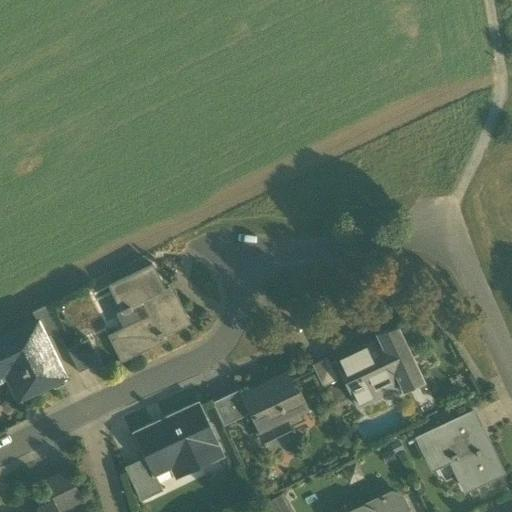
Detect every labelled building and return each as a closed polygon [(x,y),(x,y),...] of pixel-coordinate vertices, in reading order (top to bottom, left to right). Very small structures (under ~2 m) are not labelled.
[(142,303),(149,317),(159,338),(162,337),(190,323),(175,293),(168,297),(153,265),(109,287),(121,310),(122,313),(123,312),(124,314),(132,311),(131,309),(142,303)] [(122,313),(121,310),(115,313),(123,329),(149,317),(142,303),(131,309),(132,311),(124,314),(123,312),(122,313)] [(38,322),(45,337),(58,331),(46,306),(32,313),(37,322),(38,322)] [(164,341),(162,337),(159,338),(149,317),(123,329),(109,336),(122,361),(164,341)] [(9,379),(16,395),(32,387),(35,392),(63,379),(52,358),(48,360),(40,342),(46,339),(45,337),(38,322),(37,322),(0,339),(0,365),(2,364),(8,362),(14,376),(9,379)] [(375,334),(379,342),(380,342),(399,380),(401,385),(400,386),(403,392),(424,382),(398,327),(375,334)] [(67,349),(79,373),(100,363),(89,339),(67,349)] [(370,393),(399,380),(380,342),(379,342),(368,348),(367,346),(335,362),(356,407),(373,399),(370,393)] [(312,365),(323,387),(337,380),(327,359),(312,365)] [(0,374),(6,372),(9,379),(14,376),(8,362),(2,364),(0,365),(0,374)] [(270,429),(274,438),(291,429),(289,425),(301,420),(299,416),(308,411),(298,391),(300,387),(293,385),(287,371),(266,381),(269,387),(244,398),(243,399),(248,410),(246,417),(247,420),(252,418),(260,434),(270,429)] [(370,393),(373,399),(400,386),(401,385),(399,380),(370,393)] [(339,384),(324,391),(331,406),(346,398),(339,384)] [(32,387),(16,395),(19,399),(35,392),(32,387)] [(240,389),(229,395),(240,418),(246,417),(248,410),(243,399),(244,398),(240,389)] [(213,403),(224,426),(240,418),(229,395),(213,403)] [(146,459),(153,474),(154,473),(170,466),(171,469),(196,457),(199,464),(222,453),(198,403),(164,419),(165,421),(154,427),(153,424),(133,433),(146,459)] [(459,473),(467,490),(503,473),(490,445),(486,446),(480,433),(483,432),(474,411),(419,438),(433,467),(447,460),(448,462),(454,459),(460,472),(459,473)] [(126,468),(141,501),(162,491),(154,473),(153,474),(146,459),(126,468)] [(356,462),(342,469),(349,485),(364,478),(356,462)] [(55,503),(59,511),(82,499),(69,472),(45,483),(55,504),(55,503)] [(293,511),(283,493),(262,504),(266,511),(293,511)] [(408,511),(401,496),(391,493),(351,511),(408,511)] [(59,511),(55,503),(55,504),(38,511),(59,511)]
